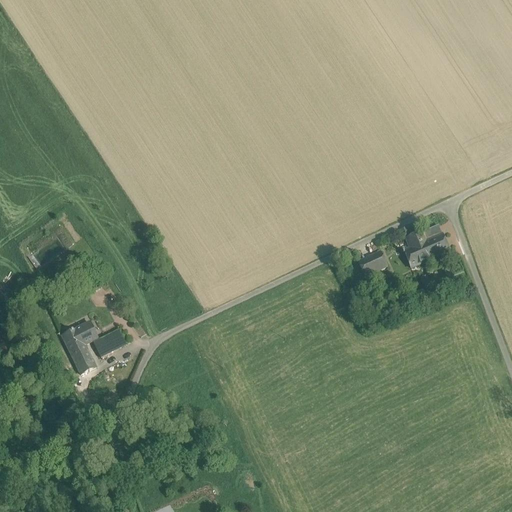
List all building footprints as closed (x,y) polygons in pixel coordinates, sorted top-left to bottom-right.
[(426,245),(422,234),(406,242),(411,252),(404,255),(403,253),(402,254),(403,256),(405,256),(411,271),(450,254),(442,238),(426,245)] [(380,255),(358,265),(365,280),(376,275),(387,270),(380,255)] [(376,275),(365,280),(369,287),(379,282),(376,275)] [(391,278),(386,280),(386,279),(379,282),(384,293),(391,290),(389,286),(393,284),(391,278)] [(96,280),(83,288),(89,299),(103,290),(96,280)] [(421,296),(415,299),(417,305),(424,302),(421,296)] [(98,341),(90,325),(85,328),(93,343),(98,341)] [(85,328),(74,333),(73,332),(71,333),(72,334),(64,338),(71,353),(70,353),(81,376),(96,370),(85,347),(93,343),(85,328)] [(120,332),(93,345),(101,360),(127,347),(120,332)]
